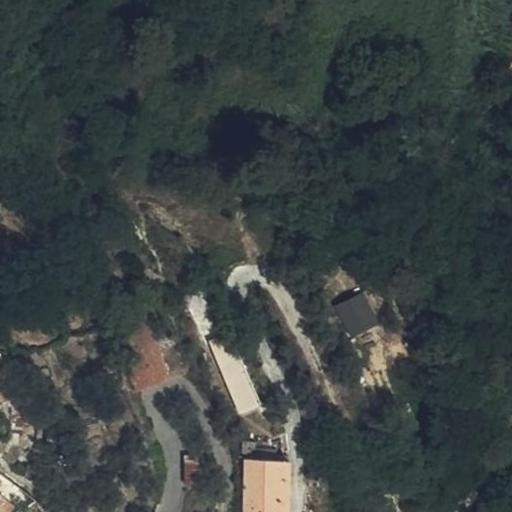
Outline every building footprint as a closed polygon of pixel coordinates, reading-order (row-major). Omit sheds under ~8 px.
[(380,322),(365,292),(339,305),(354,335),(380,322)] [(245,364),(207,303),(192,312),(230,374),(245,364)] [(140,307),(109,320),(138,391),(170,378),(140,307)] [(276,332),(290,367),(298,363),(301,358),(287,327),(276,332)] [(290,367),(287,368),(298,390),(308,386),(298,363),(290,367)] [(13,398),(11,385),(3,386),(3,383),(0,383),(0,398),(1,399),(13,398)] [(284,511),(286,479),(290,479),(291,459),(249,458),(247,511),(284,511)]
